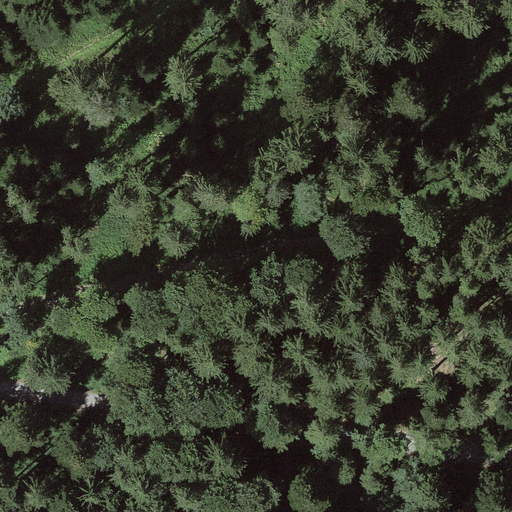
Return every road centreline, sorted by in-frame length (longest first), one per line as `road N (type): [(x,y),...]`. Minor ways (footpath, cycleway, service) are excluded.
road 1 (track): [(0,296),(107,244),(511,194)]
road 2 (track): [(511,461),(0,390)]
